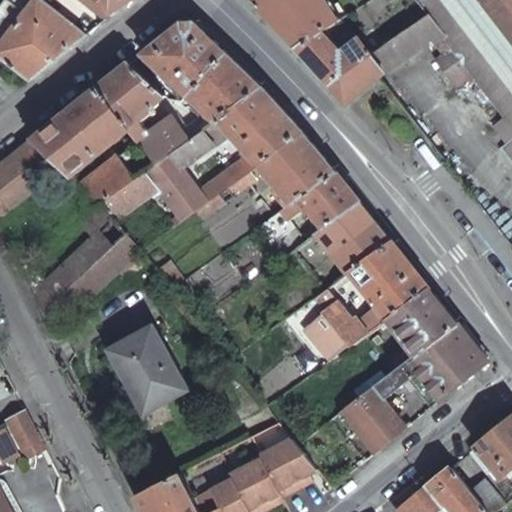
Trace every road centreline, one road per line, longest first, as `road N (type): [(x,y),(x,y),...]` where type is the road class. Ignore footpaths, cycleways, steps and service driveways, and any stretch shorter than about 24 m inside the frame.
road 1 (secondary): [(511,344),(380,175),(267,45),(216,0)]
road 2 (residential): [(0,309),(100,511)]
road 3 (residential): [(511,374),(340,511)]
road 4 (residential): [(163,0),(0,129)]
